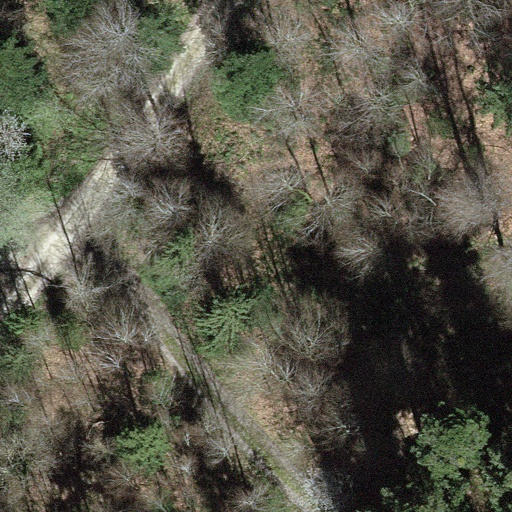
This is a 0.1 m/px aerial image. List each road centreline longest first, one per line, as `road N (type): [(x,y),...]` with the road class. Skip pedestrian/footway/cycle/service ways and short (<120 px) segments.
road 1 (track): [(327,511),(62,234),(0,223)]
road 2 (track): [(226,0),(0,325)]
